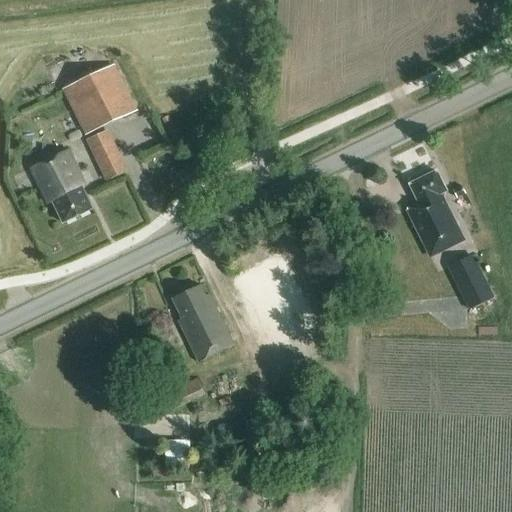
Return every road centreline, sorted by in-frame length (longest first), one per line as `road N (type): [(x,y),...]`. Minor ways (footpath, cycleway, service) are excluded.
road 1 (tertiary): [(0,330),(511,82)]
road 2 (track): [(355,156),(342,511)]
